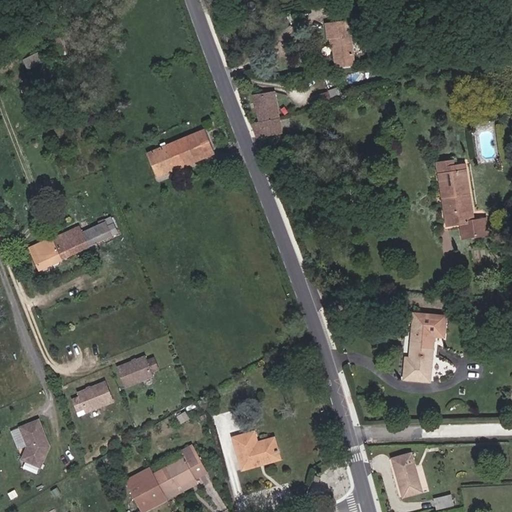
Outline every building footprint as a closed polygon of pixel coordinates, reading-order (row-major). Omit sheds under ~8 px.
[(350,16),(327,19),(329,35),(335,34),(336,38),(334,39),(338,64),(356,61),(350,16)] [(38,63),(34,56),(29,60),(33,66),(38,63)] [(328,92),(312,96),(315,106),(331,101),(328,92)] [(260,120),(279,116),(275,93),(256,96),(260,120)] [(251,122),(257,137),(281,132),(279,116),(260,120),(251,122)] [(484,118),(474,119),(475,126),(486,125),(484,118)] [(155,164),(161,176),(214,152),(207,135),(161,155),(163,160),(155,164)] [(163,160),(161,155),(150,160),(159,178),(161,176),(155,164),(163,160)] [(456,162),(439,165),(441,175),(458,173),(457,167),(456,162)] [(473,222),(466,166),(457,167),(458,173),(441,175),(445,198),(448,198),(448,203),(445,203),(447,213),(446,213),(448,225),(459,223),(459,224),(461,224),(467,223),(469,236),(474,236),(474,237),(488,235),(487,225),(485,226),(484,220),(473,222)] [(102,225),(96,228),(101,238),(118,230),(112,218),(105,221),(107,223),(105,224),(103,222),(101,223),(102,225)] [(463,237),(469,236),(467,223),(461,224),(463,237)] [(81,228),(62,236),(65,241),(68,239),(70,244),(85,238),(83,233),(81,228)] [(87,243),(101,238),(96,228),(83,233),(85,238),(87,243)] [(62,236),(53,239),(61,259),(89,247),(87,243),(85,238),(70,244),(68,239),(65,241),(62,236)] [(61,259),(53,239),(45,243),(55,263),(61,259)] [(40,268),(55,263),(45,243),(31,248),(40,268)] [(437,335),(418,334),(416,355),(410,355),(408,375),(434,377),(437,335)] [(119,368),(127,387),(153,376),(151,372),(159,369),(154,357),(147,360),(145,357),(119,368)] [(74,381),(67,384),(72,396),(79,393),(81,397),(107,386),(99,367),(73,378),(74,381)] [(26,461),(45,468),(53,447),(50,446),(48,441),(50,440),(41,421),(23,429),(31,448),(26,461)] [(256,446),(261,444),(258,434),(252,436),(256,446)] [(256,446),(252,436),(237,440),(246,470),(262,466),(260,462),(282,457),(277,440),(261,444),(256,446)] [(155,474),(151,468),(125,482),(140,511),(151,511),(152,511),(150,508),(196,483),(194,478),(206,472),(193,446),(181,452),(184,459),(155,474)] [(423,492),(411,454),(391,460),(402,499),(423,492)] [(260,462),(262,466),(283,460),(282,457),(260,462)] [(336,471),(332,466),(326,471),(331,476),(336,471)] [(433,498),(436,508),(453,503),(449,494),(433,498)]
